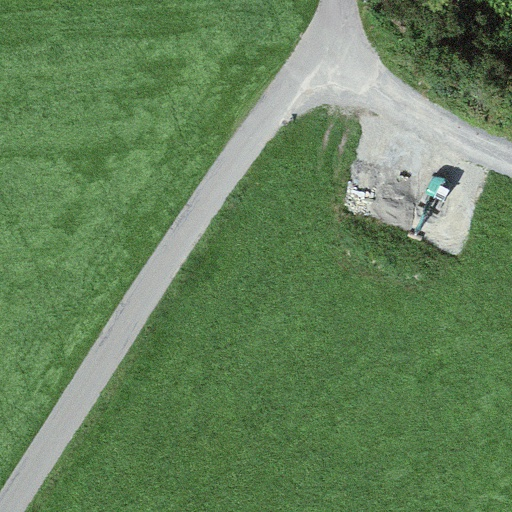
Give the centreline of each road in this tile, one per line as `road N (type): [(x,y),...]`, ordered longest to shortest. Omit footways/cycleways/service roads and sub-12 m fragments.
road 1 (residential): [(13,511),(249,142),(332,67),(339,0)]
road 2 (track): [(511,164),(332,67)]
